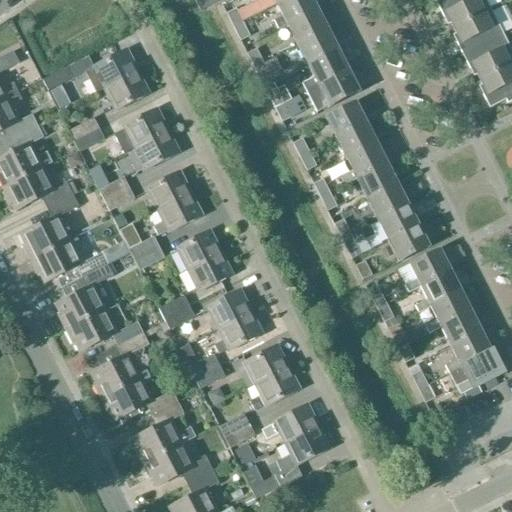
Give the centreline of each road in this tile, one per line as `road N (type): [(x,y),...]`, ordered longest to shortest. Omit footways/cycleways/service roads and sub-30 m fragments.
road 1 (residential): [(387,511),(138,19)]
road 2 (residential): [(511,341),(339,0)]
road 3 (residential): [(115,511),(0,290)]
road 4 (residential): [(404,0),(511,212)]
